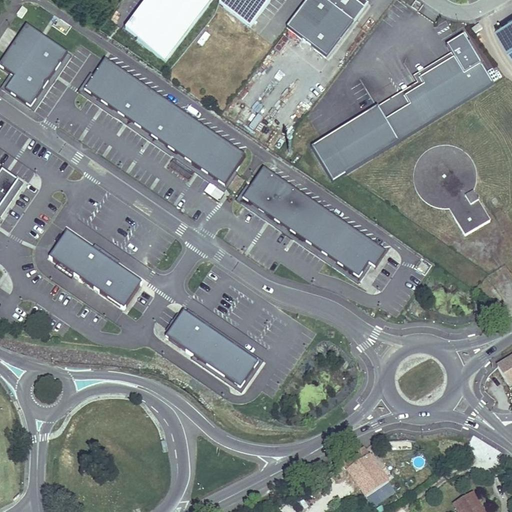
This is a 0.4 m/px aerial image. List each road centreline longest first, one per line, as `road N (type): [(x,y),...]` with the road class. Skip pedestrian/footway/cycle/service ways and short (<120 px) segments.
road 1 (unclassified): [(347,321),(260,283),(0,105)]
road 2 (primary): [(316,450),(229,441),(142,378),(61,374)]
road 3 (unknown): [(436,3),(342,77),(298,141),(313,170)]
road 4 (primary): [(68,399),(129,387),(170,415),(182,475),(158,511)]
road 5 (primary): [(316,450),(197,511)]
